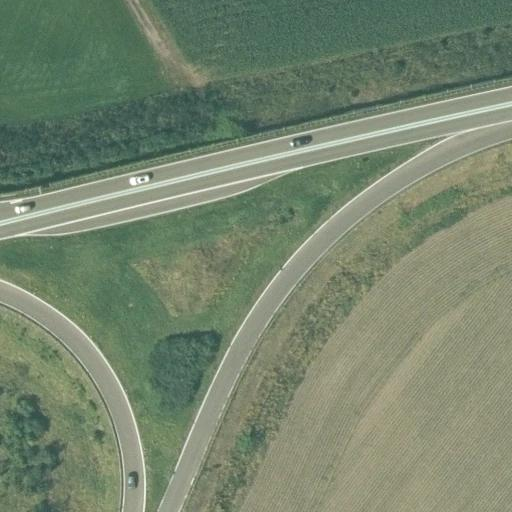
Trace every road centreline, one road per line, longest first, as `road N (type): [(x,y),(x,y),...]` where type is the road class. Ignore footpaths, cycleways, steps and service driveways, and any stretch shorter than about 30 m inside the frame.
road 1 (trunk): [(165,511),(236,350),(309,248),(417,163),(511,126)]
road 2 (trunk): [(0,227),(511,109)]
road 3 (trunk): [(511,90),(0,207)]
road 4 (trunk): [(0,288),(69,331),(106,378),(128,436),(130,511)]
road 5 (track): [(432,511),(330,340)]
